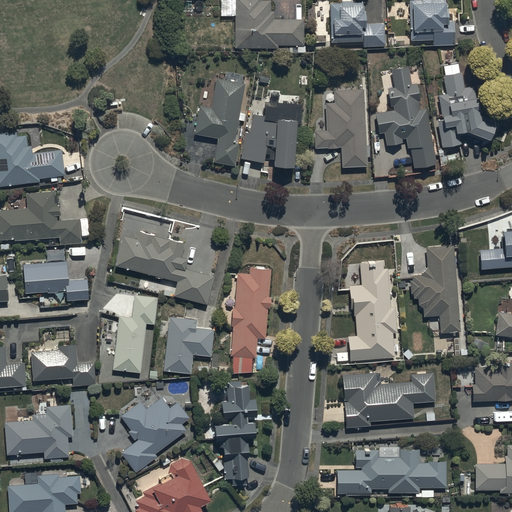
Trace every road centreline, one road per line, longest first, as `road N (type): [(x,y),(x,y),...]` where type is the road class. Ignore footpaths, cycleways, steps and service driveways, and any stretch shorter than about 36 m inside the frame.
road 1 (residential): [(312,211),(294,464),(277,511)]
road 2 (residential): [(511,175),(445,198),(312,211)]
road 3 (residential): [(312,211),(226,200),(123,163)]
